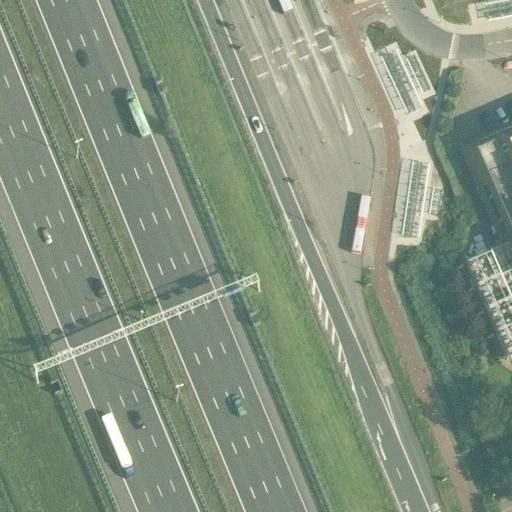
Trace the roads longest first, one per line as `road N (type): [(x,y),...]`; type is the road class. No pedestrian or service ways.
road 1 (motorway): [(422,511),(207,0)]
road 2 (motorway): [(276,511),(65,0)]
road 3 (motorway): [(0,86),(174,511)]
road 4 (unclassified): [(511,40),(452,46),(426,38),(396,0)]
